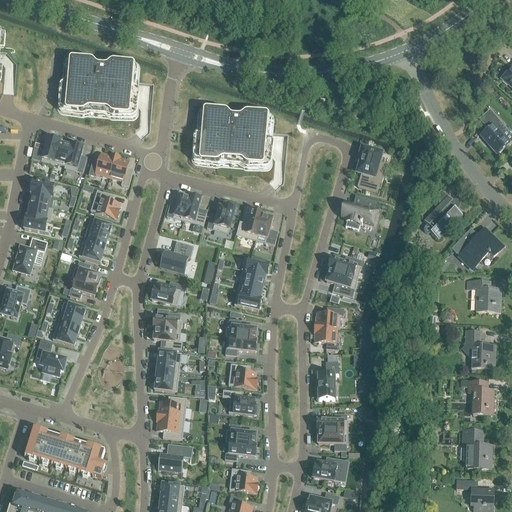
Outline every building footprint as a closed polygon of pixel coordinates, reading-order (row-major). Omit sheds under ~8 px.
[(68,112),(87,114),(93,114),(109,115),(134,118),(135,107),(136,97),(137,85),(137,84),(138,73),(126,72),(111,70),(102,70),(92,69),(65,67),(63,87),(61,111),(68,112)] [(502,80),(511,88),(511,69),(511,70),(511,69),(502,80)] [(487,130),(480,136),(497,156),(511,142),(511,136),(490,112),(479,121),(487,130)] [(271,135),(272,124),(257,122),(245,121),(226,120),(208,118),(199,117),(198,122),(197,139),(195,162),(207,163),(218,164),(236,165),(251,167),(268,168),(269,158),(269,157),(270,148),(271,135)] [(54,165),(60,144),(55,142),(48,140),(44,152),(34,149),(32,161),(41,164),(53,167),(54,165)] [(61,145),(60,144),(54,165),(61,167),(65,168),(70,147),(61,145)] [(64,170),(68,172),(76,174),(77,174),(82,175),(87,159),(81,158),(83,150),(76,148),(73,147),(71,147),(70,147),(65,168),(64,170)] [(382,155),(362,150),(359,160),(361,161),(357,174),(362,176),(361,181),(360,181),(358,189),(377,194),(380,184),(382,184),(387,166),(380,164),(382,155)] [(109,180),(115,159),(111,158),(112,157),(110,157),(110,158),(101,155),(99,165),(92,163),(88,177),(96,179),(96,176),(109,180)] [(128,190),(133,171),(127,169),(129,163),(120,160),(119,159),(119,160),(115,159),(109,180),(122,183),(121,187),(128,190)] [(31,196),(32,196),(50,199),(51,200),(54,187),(33,183),(32,191),(31,194),(31,196)] [(95,199),(90,213),(116,221),(117,219),(118,218),(119,215),(119,213),(120,211),(119,211),(120,207),(112,204),(114,198),(97,193),(95,199)] [(48,210),(50,199),(32,196),(32,197),(31,200),(30,207),(48,210)] [(184,223),(190,199),(186,198),(181,197),(181,198),(179,197),(176,209),(170,207),(166,219),(173,221),(173,220),(184,223)] [(425,223),(428,226),(425,228),(424,231),(425,234),(427,235),(429,235),(431,234),(439,242),(463,217),(456,210),(459,207),(460,206),(460,204),(459,202),(457,201),(454,201),(453,202),(448,198),(425,223)] [(206,216),(198,214),(201,202),(190,199),(184,223),(195,226),(203,228),(206,216)] [(342,218),(348,220),(345,229),(358,232),(361,224),(373,227),(377,214),(376,214),(376,213),(378,204),(364,200),(361,209),(350,206),(348,211),(345,210),(342,218)] [(219,208),(216,220),(210,219),(207,230),(228,236),(235,211),(234,211),(234,209),(225,206),(224,208),(223,208),(223,209),(219,208)] [(53,211),(48,210),(30,207),(28,214),(28,217),(27,218),(47,222),(51,223),(53,211)] [(255,243),(262,216),(252,213),(248,226),(240,224),(236,237),(255,243)] [(270,232),(273,220),(271,220),(271,218),(262,216),(255,243),(274,248),(278,234),(270,232)] [(44,235),(47,222),(27,218),(26,218),(26,220),(25,223),(24,231),(44,235)] [(110,234),(112,228),(90,221),(87,231),(108,237),(109,233),(110,234)] [(462,241),(452,251),(459,257),(472,271),(488,254),(490,256),(490,255),(494,259),(502,250),(494,243),(496,240),(485,230),(478,237),(469,247),(462,241)] [(107,241),(108,237),(87,231),(84,240),(106,246),(108,241),(107,241)] [(104,252),(106,246),(84,240),(82,249),(102,255),(104,252)] [(14,273),(28,277),(35,252),(45,255),(47,245),(32,241),(29,250),(22,248),(21,247),(20,247),(19,248),(20,248),(13,272),(12,273),(14,273)] [(61,251),(63,245),(55,243),(53,249),(61,251)] [(160,270),(183,276),(188,260),(190,261),(193,248),(176,244),(173,256),(165,253),(160,270)] [(101,259),(102,255),(82,249),(79,258),(100,265),(102,259),(101,259)] [(358,281),(361,269),(360,269),(361,263),(350,259),(348,265),(331,260),(331,262),(330,261),(328,269),(329,269),(328,272),(329,273),(358,281)] [(244,260),(241,272),(242,272),(266,278),(269,266),(244,260)] [(207,270),(214,272),(215,265),(209,263),(207,270)] [(76,282),(98,289),(98,288),(101,279),(100,279),(100,277),(89,274),(91,267),(79,264),(77,270),(75,269),(71,280),(76,282)] [(433,276),(442,273),(439,265),(431,268),(433,276)] [(266,278),(242,272),(240,284),(263,289),(266,278)] [(358,281),(329,273),(328,275),(327,275),(325,282),(326,282),(326,284),(342,288),(339,296),(352,300),(358,281)] [(98,289),(76,282),(73,291),(71,290),(70,292),(68,298),(80,301),(82,295),(95,299),(98,289)] [(477,314),(501,315),(501,292),(491,291),(491,284),(468,283),(468,291),(478,291),(477,314)] [(150,301),(151,301),(151,302),(176,308),(180,294),(185,295),(186,288),(170,284),(169,290),(157,287),(156,291),(154,291),(154,292),(152,292),(150,301)] [(263,289),(240,284),(237,295),(260,300),(263,289)] [(31,292),(17,288),(14,295),(8,293),(5,303),(4,307),(1,316),(11,319),(11,320),(13,321),(13,320),(17,321),(23,299),(29,300),(31,292)] [(261,301),(260,300),(237,295),(234,308),(258,313),(261,301)] [(331,297),(330,303),(333,304),(336,305),(338,306),(339,300),(331,297)] [(84,317),(86,311),(64,304),(61,314),(82,321),(83,317),(84,317)] [(340,333),(341,318),(343,318),(344,311),(327,310),(326,316),(317,316),(317,318),(315,319),(315,322),(316,323),(316,325),(315,325),(315,331),(337,333),(340,333)] [(154,320),(153,331),(181,334),(182,323),(180,323),(180,316),(168,315),(169,312),(163,312),(162,321),(156,320),(154,320)] [(81,324),(82,321),(61,314),(58,323),(80,330),(81,324)] [(241,323),(229,321),(229,327),(227,327),(226,339),(256,343),(257,342),(255,342),(256,340),(257,340),(258,332),(257,332),(257,331),(240,329),(241,323)] [(78,335),(80,330),(58,323),(55,332),(76,339),(77,335),(78,335)] [(432,327),(430,330),(431,334),(434,336),(438,335),(440,332),(439,328),(436,326),(432,327)] [(153,331),(152,340),(153,340),(153,342),(165,343),(164,350),(178,352),(181,352),(182,344),(179,344),(181,334),(153,331)] [(336,346),(337,333),(315,331),(315,335),(315,344),(327,345),(326,352),(338,353),(339,346),(336,346)] [(75,342),(76,339),(55,332),(52,342),(74,349),(76,343),(75,342)] [(461,351),(473,362),(472,371),(495,372),(496,347),(480,347),(481,334),(466,333),(465,347),(461,351)] [(6,343),(0,341),(0,368),(8,371),(11,357),(10,357),(12,346),(18,347),(20,340),(8,337),(6,343)] [(256,343),(226,339),(226,340),(228,340),(227,351),(226,351),(225,357),(237,359),(238,353),(255,355),(255,353),(256,353),(257,346),(256,346),(256,343)] [(39,349),(36,359),(42,361),(40,368),(43,368),(42,374),(59,379),(61,373),(63,373),(66,362),(49,357),(51,352),(52,346),(41,343),(39,349)] [(158,363),(180,365),(181,356),(159,353),(158,363)] [(158,363),(156,372),(179,375),(180,365),(158,363)] [(316,393),(316,403),(335,402),(335,393),(336,393),(336,385),(335,385),(334,376),(338,376),(338,364),(327,365),(328,376),(318,376),(318,393),(316,393)] [(250,368),(231,366),(228,388),(255,391),(256,388),(257,387),(257,384),(257,383),(256,382),(257,380),(256,380),(256,376),(250,375),(250,368)] [(156,372),(155,382),(178,385),(179,375),(156,372)] [(178,385),(155,382),(154,392),(177,395),(178,385)] [(487,392),(488,384),(469,383),(469,396),(474,396),(474,417),(493,418),(494,392),(487,392)] [(254,402),(242,401),(243,395),(238,394),(223,392),(222,399),(230,400),(228,415),(254,418),(254,417),(256,417),(257,408),(255,408),(256,406),(254,406),(254,402)] [(184,422),(186,408),(187,401),(168,399),(168,406),(160,405),(159,414),(158,413),(158,415),(159,415),(158,419),(184,422)] [(317,433),(348,434),(348,423),(347,423),(347,417),(335,416),(335,422),(317,422),(317,423),(316,423),(316,431),(317,431),(317,433)] [(183,436),(184,422),(158,419),(158,423),(157,423),(157,424),(156,433),(163,434),(163,440),(182,443),(183,436)] [(225,444),(256,448),(256,447),(255,447),(255,444),(256,445),(257,437),(256,437),(256,435),(240,434),(240,428),(229,426),(228,432),(226,432),(225,444)] [(48,436),(33,431),(25,458),(93,479),(93,478),(101,481),(105,467),(98,464),(100,456),(99,456),(86,452),(87,452),(86,451),(86,452),(73,448),(73,447),(73,448),(60,444),(60,443),(59,443),(47,440),(48,436)] [(348,447),(348,434),(317,433),(317,434),(318,435),(318,437),(317,437),(317,445),(318,445),(318,446),(334,446),(334,453),(346,454),(346,447),(348,447)] [(468,472),(491,472),(492,448),(485,448),(486,434),(464,433),(463,448),(469,448),(469,451),(462,450),(461,458),(468,459),(468,472)] [(256,448),(225,444),(230,445),(229,456),(225,455),(225,462),(236,463),(237,457),(255,459),(255,458),(256,458),(257,451),(256,450),(256,448)] [(193,449),(170,447),(169,457),(160,456),(158,472),(182,475),(183,459),(192,460),(193,449)] [(313,479),(313,480),(338,484),(342,463),(330,461),(329,466),(317,464),(316,469),(315,468),(315,469),(313,469),(311,479),(313,479)] [(38,468),(23,463),(22,468),(37,473),(38,468)] [(232,471),(229,492),(256,496),(257,485),(257,481),(249,480),(250,473),(232,471)] [(477,511),(493,511),(494,493),(478,493),(478,484),(458,483),(457,492),(472,493),(472,508),(477,508),(477,511)] [(162,485),(161,495),(183,498),(184,488),(162,485)] [(209,485),(208,491),(220,494),(221,488),(209,485)] [(73,511),(17,495),(13,508),(10,507),(8,511),(73,511)] [(161,495),(160,505),(182,508),(183,498),(161,495)] [(307,504),(305,511),(329,511),(331,505),(337,507),(339,499),(326,496),(324,503),(310,500),(309,505),(307,504)] [(251,511),(252,510),(245,508),(246,502),(230,498),(229,505),(231,506),(229,511),(251,511)]
